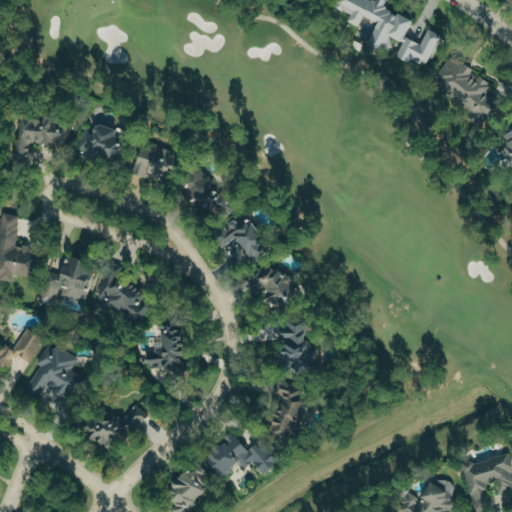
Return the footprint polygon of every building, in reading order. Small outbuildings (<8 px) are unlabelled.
[(431,65),(438,30),(424,27),(421,42),(404,38),(409,15),(381,10),(383,0),(336,0),(335,9),(349,12),(348,20),(360,23),(361,20),(371,22),(366,47),(389,52),(391,39),(399,41),(395,58),(431,65)] [(446,57),(432,82),(455,94),(452,101),(471,111),(469,114),(478,118),(482,110),(486,113),(494,97),(486,93),(493,81),(446,57)] [(24,150),(33,150),(33,142),(71,144),(73,120),(26,116),(24,150)] [(511,120),(509,119),(498,143),(511,149),(511,120)] [(125,127),(120,127),(107,122),(100,121),(97,128),(73,127),(74,137),(79,139),(79,149),(97,157),(129,159),(131,154),(132,136),(122,136),(125,127)] [(192,155),(161,146),(159,153),(147,150),(141,169),(184,182),(192,155)] [(226,175),(199,175),(199,199),(209,199),(209,212),(240,212),(240,189),(226,189),(226,175)] [(24,215),(7,212),(0,252),(0,273),(42,281),(48,247),(19,243),(24,215)] [(261,219),(241,229),(257,258),(277,248),(261,219)] [(90,301),(101,274),(93,271),(98,261),(77,253),(64,286),(47,279),(39,299),(57,306),(63,290),(90,301)] [(303,270),(258,272),(259,293),(270,292),(270,305),(298,304),(297,295),(304,295),(303,270)] [(152,294),(131,271),(123,279),(117,272),(99,288),(132,323),(145,311),(140,305),(152,294)] [(322,371),(323,340),(312,340),(313,322),(281,321),(280,359),(311,359),(311,370),(322,371)] [(21,345),(0,333),(0,366),(10,372),(19,354),(35,362),(49,336),(31,326),(21,345)] [(44,365),(30,387),(46,399),(55,386),(69,396),(84,375),(75,369),(81,360),(53,341),(39,362),(44,365)] [(306,398),(307,387),(287,384),(283,419),(308,422),(311,399),(306,398)] [(130,421),(106,418),(104,434),(113,435),(112,448),(121,450),(122,440),(137,441),(138,429),(151,430),(153,416),(145,415),(146,408),(132,406),(130,421)] [(286,462),(269,440),(256,450),(242,432),(213,454),(229,475),(246,462),(251,468),(261,461),(270,474),(286,462)] [(473,509),(489,505),(484,484),(494,482),(497,496),(511,491),(511,479),(505,453),(461,465),(473,509)] [(186,496),(175,511),(197,511),(196,511),(217,483),(194,465),(176,489),(186,496)] [(417,497),(406,490),(395,507),(402,511),(419,511),(422,508),(428,511),(442,511),(458,488),(440,477),(435,484),(428,479),(417,497)]
